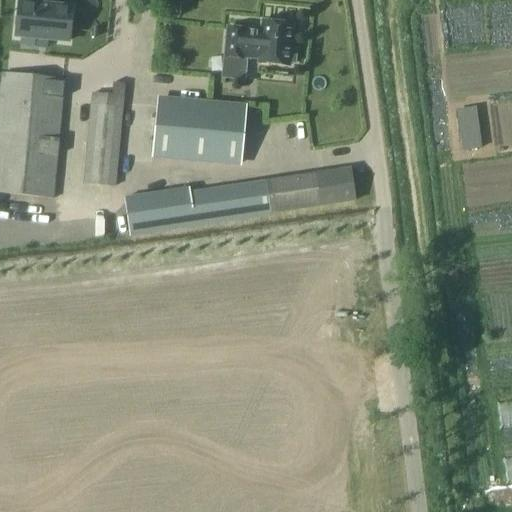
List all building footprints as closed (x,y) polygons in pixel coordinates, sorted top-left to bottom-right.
[(69,43),(72,6),(18,1),(15,37),(69,43)] [(180,3),(168,2),(167,16),(179,17),(180,3)] [(258,63),(289,66),(289,63),(294,63),(296,49),(290,49),(292,25),(262,22),(261,33),(245,32),(245,30),(227,28),(225,58),(243,60),(243,58),(259,59),(258,63)] [(0,86),(0,194),(53,199),(64,80),(1,74),(0,86)] [(111,95),(91,93),(83,185),(115,188),(125,84),(112,82),(111,95)] [(240,164),(245,109),(157,101),(152,156),(240,164)] [(130,234),(354,201),(349,169),(266,182),(267,186),(237,191),(237,186),(188,193),(188,189),(125,198),(130,234)] [(97,224),(51,226),(52,245),(98,243),(97,224)]
